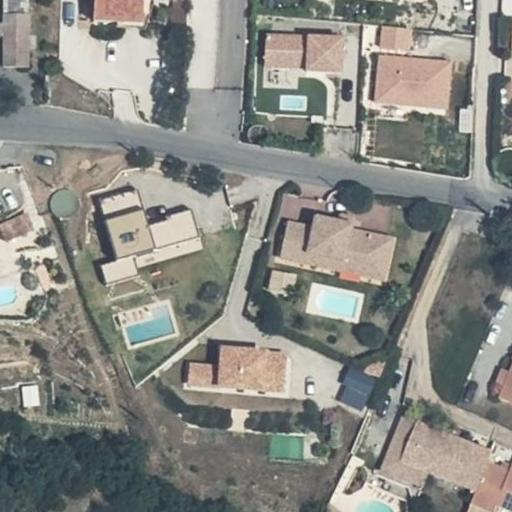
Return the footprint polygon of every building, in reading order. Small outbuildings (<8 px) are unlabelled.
[(26,0),(5,0),(4,67),(28,67),(30,16),(26,16),(26,0)] [(94,0),(94,21),(141,23),(142,0),(94,0)] [(385,26),(383,46),(412,49),(414,29),(385,26)] [(267,68),(346,68),(346,32),(267,32),(267,68)] [(453,62),(382,56),(378,101),(449,107),(453,62)] [(141,185),(102,195),(121,260),(105,264),(109,281),(143,272),(140,262),(205,244),(195,207),(168,214),(169,218),(152,223),(141,185)] [(35,228),(31,214),(7,221),(11,235),(35,228)] [(340,222),(339,227),(349,229),(352,217),(341,214),(340,222)] [(313,228),(286,222),(280,256),(307,262),(309,252),(344,259),(345,257),(386,265),(391,238),(349,229),(339,227),(340,222),(315,217),(313,228)] [(399,239),(391,238),(386,265),(345,257),(344,259),(309,252),(307,262),(391,279),(399,239)] [(292,292),(296,274),(275,269),(271,288),(292,292)] [(223,364),(193,361),(191,384),(287,392),(291,351),(225,346),(223,364)] [(354,367),(341,398),(365,408),(378,377),(354,367)] [(511,375),(511,374),(503,371),(497,384),(506,388),(511,375)] [(511,375),(506,388),(502,400),(511,403),(511,375)] [(412,419),(398,459),(476,488),(491,447),(412,419)] [(511,511),(482,501),(479,510),(456,502),(452,511),(511,511)]
